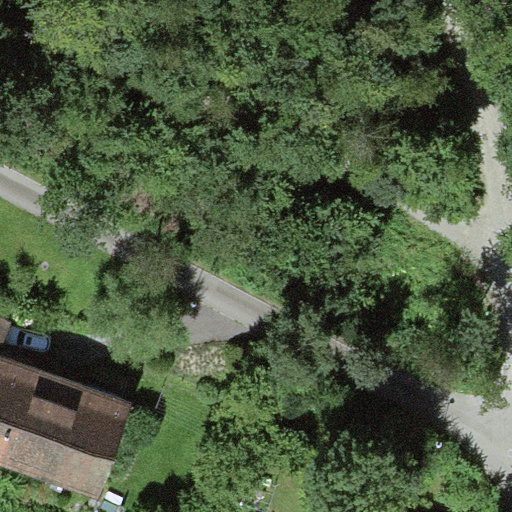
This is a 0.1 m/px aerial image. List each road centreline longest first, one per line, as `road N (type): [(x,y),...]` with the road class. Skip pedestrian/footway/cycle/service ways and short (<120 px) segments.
road 1 (residential): [(511,462),(499,433),(0,173)]
road 2 (track): [(12,0),(511,251)]
road 3 (track): [(445,0),(511,233)]
road 4 (track): [(511,311),(499,433)]
